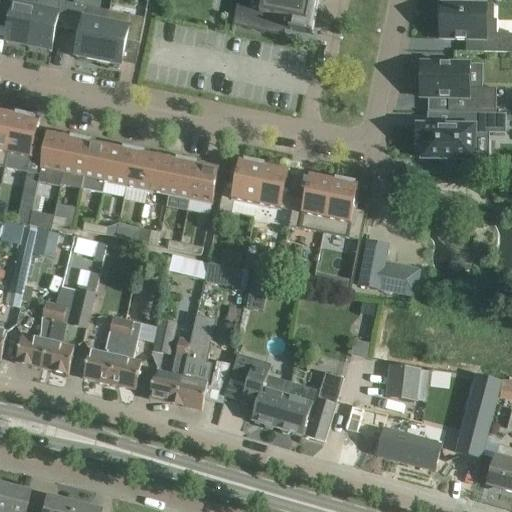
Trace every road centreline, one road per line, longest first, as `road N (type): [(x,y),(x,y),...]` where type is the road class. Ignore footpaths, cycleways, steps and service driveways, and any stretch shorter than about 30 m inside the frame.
road 1 (residential): [(445,511),(0,389)]
road 2 (tertiary): [(326,511),(0,421)]
road 3 (residential): [(307,131),(0,68)]
road 4 (residential): [(0,455),(218,511)]
road 5 (residential): [(399,0),(370,143),(307,131)]
road 6 (residential): [(333,0),(307,131)]
